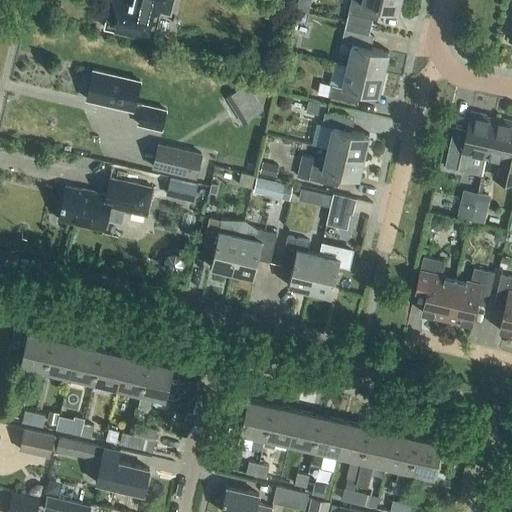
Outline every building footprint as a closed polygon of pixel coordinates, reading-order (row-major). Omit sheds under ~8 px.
[(132,0),(130,0),(109,0),(103,26),(164,41),(164,39),(152,37),(159,8),(169,11),(171,0),(132,0)] [(398,11),(400,0),(350,0),(348,12),(373,18),(376,6),(398,11)] [(306,21),(308,11),(295,8),(293,18),(306,21)] [(389,51),(367,46),(370,34),(344,28),(339,50),(350,53),(347,64),(384,73),(389,51)] [(354,101),(356,89),(378,94),(384,73),(347,64),(342,85),(331,83),(328,95),(354,101)] [(166,110),(135,102),(140,81),(93,69),(87,98),(133,110),(133,109),(141,111),(138,124),(161,129),(166,110)] [(223,98),(241,125),(266,109),(249,82),(223,98)] [(316,113),(319,102),(307,99),(305,111),(316,113)] [(369,134),(351,130),(354,118),(325,111),(319,135),(330,137),(327,147),(364,156),(369,134)] [(485,157),(494,117),(471,111),(464,141),(451,138),(445,165),(481,173),(485,157)] [(511,120),(494,117),(485,157),(499,160),(495,177),(511,180),(511,120)] [(196,178),(202,152),(157,142),(152,167),(196,178)] [(334,184),(337,172),(359,177),(364,156),(327,147),(325,159),(314,156),(309,178),(334,184)] [(254,188),(257,176),(244,172),(241,185),(254,188)] [(253,191),(282,197),(285,182),(257,176),(254,188),(253,191)] [(146,214),(153,186),(110,177),(106,194),(66,185),(58,219),(103,229),(106,217),(120,221),(123,209),(146,214)] [(193,201),(197,184),(169,178),(165,195),(193,201)] [(353,213),(356,197),(333,192),(326,223),(347,228),(351,213),(353,213)] [(474,206),(471,219),(485,222),(488,209),(474,206)] [(232,271),(244,219),(222,219),(210,216),(204,241),(216,244),(211,265),(210,266),(232,271)] [(244,219),(232,271),(254,276),(254,275),(259,254),(271,257),(277,232),(255,227),(244,219)] [(287,234),(281,260),(293,262),(289,283),(287,284),(310,289),(319,253),(307,250),(310,240),(287,234)] [(319,253),(310,289),(331,295),(338,265),(347,267),(348,266),(351,250),(323,243),(321,242),(319,253)] [(444,260),(423,255),(415,290),(426,292),(422,312),(446,317),(456,278),(440,274),(444,260)] [(456,278),(446,317),(471,323),(477,296),(488,298),(494,272),(474,267),(470,281),(456,278)] [(511,276),(501,273),(495,300),(506,303),(499,330),(511,332),(511,276)] [(44,369),(52,336),(28,331),(20,363),(44,369)] [(69,375),(76,342),(52,336),(44,369),(69,375)] [(93,381),(101,348),(76,342),(69,375),(93,381)] [(117,387),(125,354),(101,348),(93,381),(117,387)] [(141,392),(149,359),(125,354),(117,387),(141,392)] [(141,392),(138,406),(141,406),(141,407),(145,408),(145,405),(149,405),(152,395),(166,398),(167,394),(175,396),(181,392),(183,383),(179,378),(171,376),(173,365),(149,359),(141,392)] [(265,436),(272,403),(248,398),(240,431),(265,436)] [(289,442),(296,409),(272,403),(265,436),(289,442)] [(32,423),(34,411),(24,409),(22,421),(32,423)] [(57,423),(60,412),(49,409),(47,420),(57,423)] [(313,448),(321,415),(296,409),(289,442),(313,448)] [(34,411),(32,423),(42,426),(45,414),(34,411)] [(337,453),(345,420),(321,415),(313,448),(337,453)] [(80,434),(83,422),(73,420),(70,432),(80,434)] [(361,459),(369,426),(345,420),(337,453),(351,456),(361,459)] [(83,422),(80,434),(91,437),(94,425),(83,422)] [(131,433),(129,446),(153,451),(157,429),(136,424),(134,434),(131,433)] [(385,464),(393,431),(369,426),(361,459),(357,477),(356,483),(367,486),(373,461),(385,464)] [(53,449),(56,436),(54,435),(54,434),(23,427),(19,450),(49,456),(51,449),(53,449)] [(116,443),(118,430),(108,428),(106,440),(116,443)] [(129,446),(131,433),(121,431),(119,444),(129,446)] [(408,478),(417,437),(393,431),(385,464),(400,468),(398,476),(408,478)] [(417,437),(408,478),(417,481),(419,472),(434,475),(442,442),(417,437)] [(99,460),(102,445),(72,438),(68,453),(99,460)] [(103,450),(96,482),(143,493),(149,468),(118,460),(119,454),(103,450)] [(351,456),(347,475),(357,477),(361,459),(351,456)] [(256,475),(259,462),(248,460),(245,472),(256,475)] [(259,462),(256,475),(266,477),(269,465),(259,462)] [(304,486),(307,474),(296,472),(293,484),(304,486)] [(350,502),(354,490),(357,477),(347,475),(341,500),(350,502)] [(48,478),(46,491),(60,493),(62,481),(48,478)] [(315,481),(312,493),(326,496),(328,483),(315,481)] [(36,483),(29,488),(28,491),(30,494),(37,496),(41,494),(42,492),(43,485),(43,484),(36,483)] [(304,509),(308,492),(276,485),(272,502),(304,509)] [(270,511),(272,506),(257,502),(259,493),(227,486),(221,511),(226,511),(270,511)] [(354,490),(350,502),(362,505),(365,492),(354,490)] [(36,511),(40,497),(12,491),(6,511),(36,511)] [(49,511),(89,511),(91,505),(47,494),(43,510),(49,511)] [(394,510),(405,511),(414,511),(417,500),(396,497),(394,510)]
